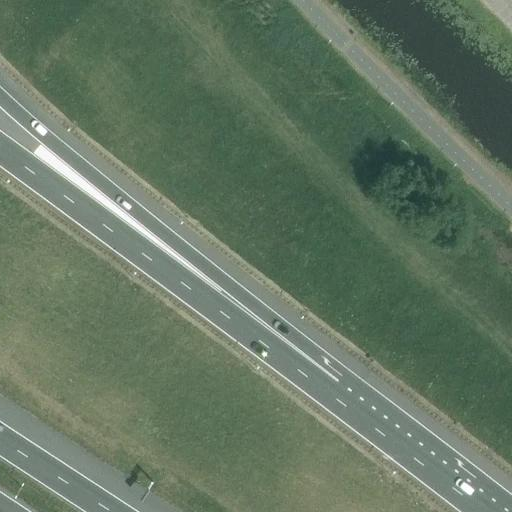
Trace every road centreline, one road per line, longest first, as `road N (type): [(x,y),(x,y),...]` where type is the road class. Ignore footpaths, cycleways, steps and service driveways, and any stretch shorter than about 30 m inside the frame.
road 1 (motorway): [(329,395),(0,97)]
road 2 (motorway): [(329,395),(0,150)]
road 3 (motorway): [(480,511),(329,395)]
road 4 (motorway): [(109,511),(0,440)]
